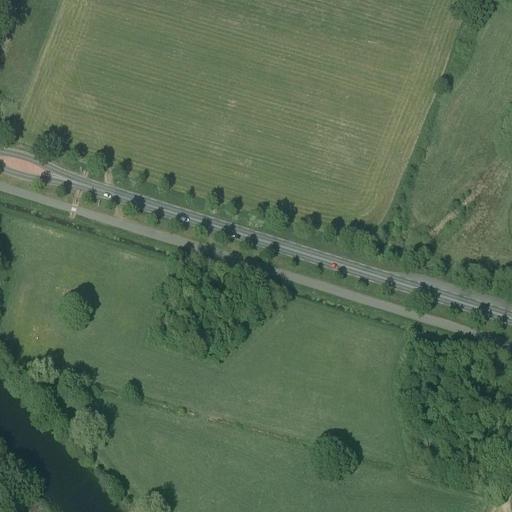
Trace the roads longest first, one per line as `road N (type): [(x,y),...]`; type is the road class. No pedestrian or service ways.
road 1 (unclassified): [(511,345),(0,186)]
road 2 (primary): [(511,318),(81,184)]
